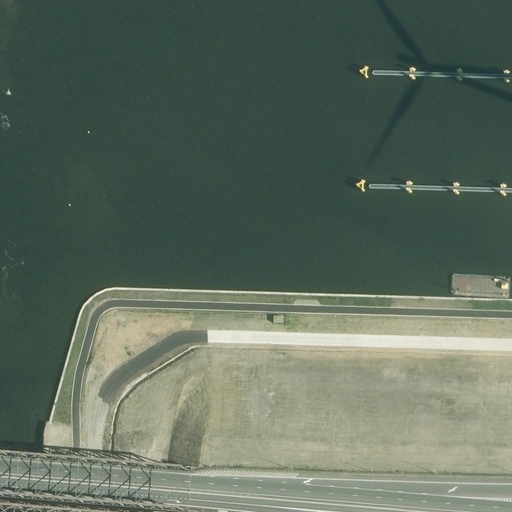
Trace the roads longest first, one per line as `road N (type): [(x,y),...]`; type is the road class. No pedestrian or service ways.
road 1 (primary): [(469,509),(0,469)]
road 2 (primary): [(0,487),(288,511)]
road 3 (unknown): [(511,191),(368,188)]
road 4 (unknown): [(511,77),(372,73)]
